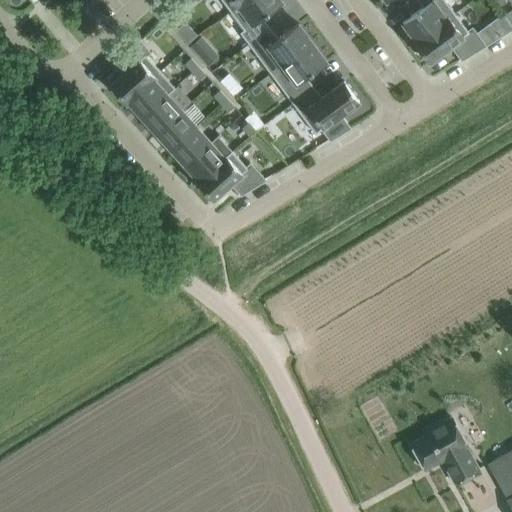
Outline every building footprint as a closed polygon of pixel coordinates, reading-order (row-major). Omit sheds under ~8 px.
[(246,0),(221,0),(230,12),(246,0)] [(282,2),(280,0),(246,0),(230,12),(243,29),(240,32),(248,44),(270,28),(262,17),(282,2)] [(402,22),(416,41),(454,12),(445,0),(417,0),(423,7),(402,22)] [(416,41),(414,42),(429,62),(452,45),(462,59),(484,45),(472,29),(469,32),(454,12),(416,41)] [(277,38),(270,28),(248,44),(270,73),(312,42),(298,23),(277,38)] [(129,68),(110,85),(123,99),(158,68),(145,55),(149,51),(139,41),(120,59),(129,68)] [(326,62),(312,42),(270,73),(292,103),(314,87),(306,76),(326,62)] [(209,45),(198,56),(207,66),(218,55),(209,45)] [(191,58),(184,64),(191,72),(198,66),(191,58)] [(191,72),(199,80),(205,74),(198,66),(191,72)] [(158,68),(123,99),(126,103),(128,101),(139,114),(172,85),(158,68)] [(229,73),(220,81),(221,81),(233,95),(242,87),(229,73)] [(322,97),(314,87),(292,103),(315,133),(322,128),(330,139),(349,128),(340,115),(359,101),(344,81),(322,97)] [(172,85),(139,114),(153,130),(179,107),(168,94),(174,88),(172,85)] [(227,98),(220,90),(213,96),(220,104),(227,98)] [(220,104),(227,112),(234,106),(227,98),(220,104)] [(179,107),(153,130),(168,146),(194,123),(179,107)] [(249,122),(242,128),(249,136),(256,130),(249,122)] [(194,123),(168,146),(182,162),(208,139),(194,123)] [(208,139),(182,162),(196,177),(196,178),(223,155),(208,139)] [(197,182),(213,199),(231,183),(241,193),(264,180),(251,165),(248,168),(232,151),(225,158),(223,155),(196,178),(197,182)] [(452,417),(447,419),(427,430),(428,432),(411,442),(414,448),(412,453),(417,461),(422,463),(425,469),(442,459),(454,482),(479,469),(452,417)]
